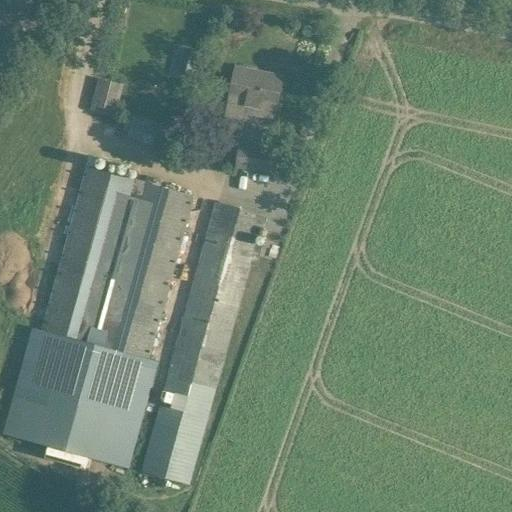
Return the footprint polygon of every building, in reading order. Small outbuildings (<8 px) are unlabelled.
[(184,51),(179,74),(195,78),(200,54),(184,51)] [(231,100),(228,116),(224,135),(239,138),(243,121),(273,127),(283,78),(235,68),(231,88),(229,100),(231,100)] [(149,359),(194,197),(158,187),(160,181),(147,177),(144,188),(135,185),(136,181),(88,168),(43,330),(36,328),(92,128),(83,126),(90,98),(21,79),(13,106),(2,103),(0,111),(0,400),(13,404),(4,435),(45,446),(43,454),(46,455),(44,461),(109,478),(112,465),(129,470),(159,362),(149,359)] [(92,112),(115,118),(125,87),(102,81),(92,112)] [(131,139),(163,147),(168,129),(136,120),(131,139)] [(237,168),(268,171),(271,151),(239,148),(237,168)] [(189,485),(263,216),(217,203),(142,472),(189,485)]
